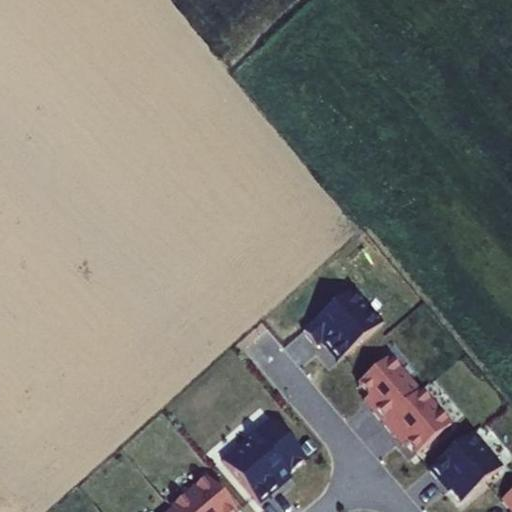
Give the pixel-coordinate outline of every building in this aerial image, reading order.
[(357,288),(307,329),(319,344),(325,339),(331,347),(335,345),(342,345),(348,353),(386,322),(357,288)] [(335,345),(331,347),(341,359),(348,353),(342,345),(335,345)] [(375,410),(386,422),(423,392),(394,356),(361,383),(371,395),(380,406),(375,410)] [(423,392),(386,422),(396,434),(399,431),(408,442),(417,454),(453,424),(425,390),(423,392)] [(380,406),(371,395),(366,399),(375,410),(380,406)] [(222,464),(259,507),(278,491),(275,487),(287,477),(305,462),(272,422),(222,464)] [(408,442),(399,431),(396,434),(405,445),(408,442)] [(475,434),(432,470),(441,481),(444,479),(463,502),(504,468),(475,434)] [(290,481),(287,477),(275,487),(278,491),(290,481)] [(233,511),(206,479),(172,509),(173,511),(174,511),(233,511)]
